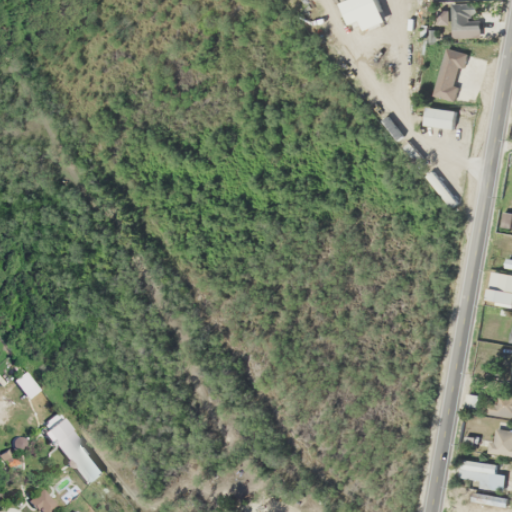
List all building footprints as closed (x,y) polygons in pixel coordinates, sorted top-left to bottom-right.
[(451,37),(479,37),(479,2),(451,2),(451,37)] [(433,95),(452,100),(466,53),(446,48),(433,95)] [(452,129),(454,110),(426,107),(424,125),(452,129)] [(511,273),(489,271),(486,304),(511,305),(511,273)] [(511,390),(488,390),(487,416),(511,416),(511,390)] [(511,429),(490,427),(489,437),(464,434),(462,449),(511,454),(511,429)] [(496,466),(462,457),(457,475),(491,484),(496,466)]
